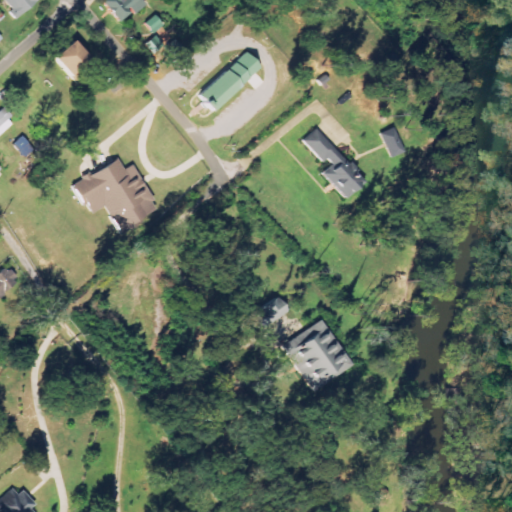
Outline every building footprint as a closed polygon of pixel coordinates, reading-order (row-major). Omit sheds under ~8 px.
[(2,0),(17,18),(38,1),(37,0),(2,0)] [(104,0),(103,1),(118,21),(131,11),(134,14),(146,4),(143,0),(104,0)] [(145,24),(153,33),(162,26),(153,16),(145,24)] [(53,58),(71,77),(90,59),(73,40),(53,58)] [(197,94),(213,112),(260,70),(244,53),(197,94)] [(0,134),(14,123),(2,109),(0,110),(0,134)] [(320,173),(343,199),(362,181),(316,129),(303,141),(327,167),(320,173)] [(82,208),(100,199),(117,234),(141,223),(138,218),(155,209),(133,164),(122,169),(118,160),(70,183),(82,208)] [(0,295),(17,283),(5,267),(0,271),(0,295)] [(256,330),(285,316),(278,299),(249,313),(256,330)] [(350,365),(319,320),(280,347),(306,386),(314,380),(318,387),(350,365)] [(22,490),(16,495),(12,490),(0,499),(0,508),(2,511),(31,511),(29,509),(34,506),(22,490)]
